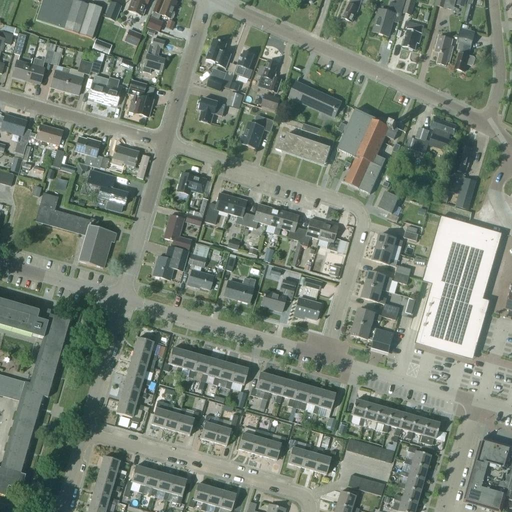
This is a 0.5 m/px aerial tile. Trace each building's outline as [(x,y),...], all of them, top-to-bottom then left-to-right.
[(42,0),(35,21),(64,31),(74,1),(73,0),(42,0)] [(131,2),(127,11),(142,17),(148,0),(129,0),(129,1),(131,2)] [(153,13),(150,20),(156,22),(157,22),(159,15),(160,16),(171,20),(174,14),(172,13),(176,3),(169,0),(157,0),(152,12),(153,13)] [(343,19),(350,22),(354,14),(356,15),(363,0),(347,0),(351,2),(343,19)] [(391,3),(388,13),(380,11),(373,33),(388,38),(393,23),(398,25),(405,0),(398,0),(397,5),(391,3)] [(406,0),(403,14),(411,17),(416,0),(406,0)] [(436,0),(435,8),(444,10),(446,0),(436,0)] [(64,31),(92,40),(102,9),(89,4),(88,6),(74,1),(64,31)] [(104,18),(115,23),(121,8),(110,3),(104,18)] [(464,23),(468,24),(473,4),(469,3),(464,23)] [(149,20),(146,29),(155,33),(158,26),(155,25),(156,22),(150,20),(149,20)] [(424,27),(416,25),(406,22),(404,31),(407,32),(403,47),(415,51),(416,44),(419,45),(424,27)] [(455,70),(464,73),(466,65),(471,66),(473,65),(475,59),(473,58),(470,57),(469,57),(466,56),(469,47),(470,48),(474,34),(471,33),(472,32),(462,29),(458,44),(460,44),(458,51),(460,51),(455,70)] [(129,31),(125,42),(137,47),(141,36),(129,31)] [(0,52),(2,44),(9,46),(12,36),(1,33),(0,34),(0,52)] [(18,36),(13,54),(20,56),(26,37),(19,35),(18,36)] [(440,54),(437,64),(446,66),(447,63),(449,64),(453,48),(451,47),(453,41),(439,37),(435,52),(440,54)] [(150,46),(142,72),(149,74),(151,70),(161,72),(164,61),(157,59),(160,49),(162,49),(164,42),(153,40),(151,46),(150,46)] [(222,43),(220,43),(214,40),(210,51),(209,51),(207,56),(208,57),(207,60),(219,65),(218,66),(227,69),(230,58),(223,56),(227,45),(222,43)] [(95,41),(92,49),(100,53),(104,44),(95,41)] [(44,62),(44,63),(51,65),(54,53),(53,53),(55,46),(47,44),(45,51),(47,51),(45,58),(44,62)] [(54,53),(51,65),(57,67),(58,67),(61,55),(62,50),(57,49),(56,54),(54,53)] [(242,76),(242,78),(250,81),(253,72),(249,70),(254,56),(253,55),(254,52),(249,50),(248,53),(245,52),(243,55),(242,55),(235,73),(242,76)] [(94,61),(90,73),(98,75),(101,63),(104,56),(96,54),(94,61)] [(30,65),(26,82),(40,86),(44,69),(42,69),(44,63),(44,62),(41,61),(34,59),(32,66),(30,65)] [(120,67),(132,72),(135,65),(123,60),(120,67)] [(17,61),(12,78),(26,82),(30,65),(17,61)] [(78,72),(78,73),(84,74),(89,76),(92,64),(91,64),(82,61),(81,61),(78,72)] [(259,87),(277,93),(282,81),(275,79),(277,73),(276,73),(278,65),(268,62),(266,68),(262,67),(260,68),(258,74),(259,76),(262,77),(259,87)] [(55,71),(50,89),(64,93),(69,75),(61,73),(62,70),(56,69),(56,71),(55,71)] [(223,86),(225,80),(227,74),(215,70),(211,82),(222,86),(223,86)] [(223,86),(229,89),(235,73),(228,71),(227,74),(225,80),(223,86)] [(69,75),(64,93),(78,96),(83,79),(82,79),(69,75)] [(94,77),(88,99),(102,103),(108,81),(94,77)] [(108,81),(102,103),(116,107),(122,88),(117,86),(119,82),(109,79),(108,81)] [(133,102),(136,107),(134,115),(149,119),(154,102),(143,99),(147,86),(132,82),(128,95),(134,97),(133,102)] [(341,104),(297,84),(291,98),(335,118),(341,104)] [(226,106),(228,107),(240,110),(244,96),(230,92),(226,106)] [(280,99),(276,98),(265,95),(262,106),(277,111),(280,99)] [(198,122),(211,126),(214,115),(223,118),(224,112),(225,112),(226,106),(218,104),(219,103),(203,99),(200,111),(201,112),(198,122)] [(344,136),(337,151),(356,159),(345,183),(343,182),(342,183),(370,195),(371,193),(383,167),(386,161),(385,160),(378,157),(386,137),(394,141),(399,130),(395,128),(396,127),(395,126),(394,128),(391,126),(392,125),(391,124),(390,126),(355,111),(349,125),(348,126),(348,127),(347,127),(347,128),(346,128),(346,129),(345,130),(345,131),(345,132),(344,133),(344,134),(344,135),(344,136)] [(22,138),(20,144),(17,143),(14,153),(23,156),(26,145),(27,146),(31,131),(24,129),(26,122),(5,116),(1,132),(22,138)] [(433,135),(429,145),(448,151),(452,142),(447,140),(449,135),(453,136),(456,127),(443,122),(444,120),(434,117),(430,129),(435,131),(433,135)] [(250,147),(258,150),(265,130),(272,132),(275,122),(265,118),(264,123),(255,120),(254,126),(249,124),(243,144),(250,146),(250,147)] [(304,125),(303,130),(320,136),(322,130),(305,124),(304,125)] [(36,140),(58,147),(62,132),(40,126),(36,140)] [(409,139),(405,151),(424,157),(428,142),(426,141),(429,132),(419,129),(416,139),(417,140),(416,141),(409,139)] [(277,150),(325,166),(331,148),(288,134),(286,140),(280,139),(277,150)] [(75,152),(87,156),(85,162),(93,164),(92,168),(99,170),(102,159),(96,157),(100,143),(91,140),(90,142),(79,138),(75,152)] [(116,147),(111,164),(121,167),(122,164),(135,168),(139,153),(116,147)] [(460,147),(455,164),(453,174),(451,174),(446,192),(458,196),(455,206),(468,209),(476,182),(464,179),(467,168),(468,168),(470,160),(469,160),(472,150),(460,147)] [(57,151),(53,167),(59,169),(63,153),(57,151)] [(109,161),(102,159),(99,170),(108,172),(109,167),(107,166),(109,161)] [(59,171),(74,175),(76,169),(61,164),(59,171)] [(90,172),(87,185),(101,189),(99,195),(98,199),(98,200),(107,202),(105,210),(119,214),(121,206),(123,207),(127,195),(111,190),(114,179),(90,172)] [(0,183),(0,184),(5,186),(8,175),(3,173),(0,183)] [(177,193),(189,196),(191,190),(195,192),(195,193),(202,195),(206,181),(199,179),(199,180),(195,179),(195,178),(183,174),(177,193)] [(14,176),(9,175),(8,175),(5,186),(11,188),(14,176)] [(35,189),(33,197),(38,199),(41,191),(35,189)] [(379,209),(390,214),(388,219),(398,223),(400,218),(393,215),(400,199),(386,193),(379,209)] [(43,195),(35,223),(86,237),(79,263),(103,270),(111,243),(113,243),(116,234),(97,229),(98,222),(91,220),(90,222),(55,212),(58,199),(43,195)] [(218,213),(229,216),(233,199),(219,195),(215,206),(209,204),(204,223),(214,226),(218,213)] [(235,225),(246,228),(250,216),(243,214),(246,203),(233,199),(229,216),(237,218),(235,225)] [(186,214),(202,219),(207,201),(202,200),(199,213),(188,209),(186,214)] [(257,224),(266,226),(271,209),(258,205),(254,217),(250,216),(246,228),(255,231),(257,224)] [(278,237),(280,230),(284,213),(271,209),(266,226),(275,229),(273,236),(278,237)] [(287,240),(293,241),(291,250),(295,252),(298,243),(297,242),(300,230),(295,228),(298,217),(284,213),(280,230),(289,232),(287,240)] [(187,216),(184,224),(199,229),(202,220),(187,216)] [(170,248),(189,253),(192,241),(179,238),(184,221),(170,217),(164,239),(172,242),(170,248)] [(416,342),(415,345),(431,350),(432,346),(433,339),(469,350),(472,340),(478,341),(490,302),(483,300),(490,275),(501,236),(502,235),(468,225),(441,218),(429,261),(425,272),(426,273),(435,275),(432,286),(420,329),(419,332),(416,342)] [(298,243),(295,252),(291,267),(300,270),(302,265),(296,264),(301,247),(307,248),(307,245),(308,246),(310,238),(318,241),(323,224),(310,220),(307,232),(300,230),(297,242),(298,243)] [(323,224),(318,241),(329,243),(327,251),(336,253),(340,241),(334,239),(337,228),(323,224)] [(404,239),(405,239),(405,241),(416,244),(418,236),(418,235),(416,235),(417,230),(407,227),(406,232),(405,232),(404,239)] [(377,248),(394,253),(396,246),(402,248),(403,243),(397,241),(397,240),(381,236),(377,248)] [(226,248),(237,251),(239,243),(228,240),(226,248)] [(195,245),(193,255),(191,255),(188,264),(195,266),(194,272),(192,271),(187,287),(196,289),(197,287),(210,291),(214,277),(200,273),(201,268),(203,268),(204,264),(205,264),(206,259),(209,249),(195,245)] [(189,253),(170,248),(166,260),(159,258),(153,277),(170,282),(174,267),(183,270),(183,273),(189,253)] [(377,248),(373,262),(390,267),(390,266),(396,267),(398,262),(391,261),(394,253),(377,248)] [(211,260),(219,262),(220,257),(218,256),(220,252),(213,250),(211,260)] [(226,270),(232,272),(236,260),(230,258),(226,270)] [(327,275),(336,278),(339,269),(330,266),(327,275)] [(269,275),(279,277),(281,271),(271,268),(269,275)] [(397,275),(409,278),(411,271),(399,268),(397,275)] [(366,286),(389,292),(392,280),(386,278),(386,277),(370,273),(366,286)] [(397,275),(395,283),(407,287),(409,278),(397,275)] [(302,287),(319,292),(322,283),(305,278),(305,279),(301,277),(298,285),(303,286),(302,287)] [(224,297),(249,304),(254,290),(253,289),(255,281),(249,279),(249,280),(245,279),(243,286),(229,282),(224,297)] [(366,286),(362,299),(379,304),(385,305),(387,300),(381,298),(383,291),(389,293),(389,292),(366,286)] [(265,292),(261,307),(273,310),(273,311),(282,314),(285,302),(291,303),(293,294),(284,291),(282,297),(265,292)] [(411,298),(407,313),(414,314),(418,300),(411,298)] [(294,317),(301,319),(301,317),(316,322),(321,306),(299,300),(294,317)] [(0,495),(5,497),(8,487),(21,491),(25,476),(20,474),(42,397),(47,399),(69,321),(53,316),(49,315),(49,317),(38,314),(38,313),(0,301),(0,395),(17,401),(19,401),(0,467),(0,495)] [(385,312),(398,316),(400,309),(386,305),(385,312)] [(356,323),(372,328),(374,321),(380,323),(382,318),(376,316),(376,315),(359,311),(356,323)] [(385,312),(383,318),(396,322),(398,316),(385,312)] [(372,328),(356,323),(352,337),(368,341),(369,341),(375,343),(373,348),(389,352),(394,334),(372,328)] [(133,352),(149,356),(148,360),(155,361),(156,362),(157,357),(154,356),(155,352),(151,351),(153,344),(137,339),(136,340),(137,340),(133,352)] [(172,349),(168,365),(165,364),(163,371),(168,372),(170,365),(177,367),(180,368),(185,352),(172,349)] [(129,364),(146,369),(145,372),(152,374),(154,370),(153,369),(155,361),(148,360),(149,356),(133,352),(130,364),(129,364)] [(180,368),(177,367),(175,374),(180,376),(182,369),(190,371),(193,372),(197,356),(185,352),(180,368)] [(193,372),(190,371),(188,378),(192,379),(194,372),(202,375),(205,375),(210,359),(197,356),(193,372)] [(205,375),(202,375),(200,382),(205,383),(207,376),(215,378),(218,379),(222,363),(210,359),(205,375)] [(218,379),(215,378),(213,385),(217,387),(219,379),(227,382),(231,383),(235,367),(222,363),(218,379)] [(126,377),(142,381),(141,385),(149,387),(150,382),(152,374),(145,372),(146,369),(129,364),(129,365),(130,365),(126,377)] [(231,383),(227,382),(225,389),(230,390),(232,383),(243,386),(248,370),(235,367),(231,383)] [(250,391),(250,392),(249,397),(254,398),(255,392),(256,391),(258,391),(262,392),(263,393),(266,394),(267,392),(271,377),(259,373),(255,389),(251,388),(250,391)] [(122,389),(139,394),(138,397),(145,399),(146,395),(145,394),(146,390),(140,389),(141,385),(142,381),(126,377),(123,389),(122,389)] [(266,394),(263,393),(261,400),(266,401),(268,394),(276,396),(279,397),(280,392),(284,380),(271,377),(267,392),(266,394)] [(279,397),(276,396),(274,403),(278,405),(280,398),(288,400),(291,401),(296,384),(284,380),(280,392),(279,397)] [(309,388),(296,384),(291,401),(288,400),(286,407),(299,410),(299,409),(301,404),(304,404),(309,388)] [(301,404),(299,409),(299,410),(299,411),(304,413),(306,405),(313,407),(317,408),(322,391),(309,388),(304,404),(301,404)] [(119,402),(135,406),(134,410),(141,412),(142,412),(142,411),(143,407),(135,405),(138,397),(139,394),(122,389),(122,390),(119,402)] [(317,408),(313,407),(311,414),(317,416),(319,409),(330,412),(335,395),(322,391),(317,408)] [(235,407),(241,409),(246,395),(239,393),(235,407)] [(348,415),(346,422),(350,424),(358,426),(360,418),(363,419),(367,404),(356,401),(355,401),(351,416),(348,415)] [(115,414),(115,415),(131,419),(130,422),(132,422),(138,424),(139,420),(139,419),(141,412),(134,410),(135,406),(119,402),(115,414)] [(360,418),(358,426),(362,427),(370,429),(372,422),(375,423),(379,408),(367,404),(363,419),(360,418)] [(155,409),(150,426),(151,426),(151,425),(163,429),(168,413),(171,414),(172,408),(173,406),(168,405),(166,412),(155,409)] [(372,422),(370,429),(374,430),(381,432),(384,425),(387,426),(391,411),(379,408),(375,423),(372,422)] [(168,413),(163,429),(175,433),(176,433),(180,416),(183,417),(185,410),(181,409),(180,410),(179,416),(171,414),(168,413)] [(384,425),(381,432),(386,434),(388,426),(395,429),(399,429),(403,414),(391,411),(387,426),(384,425)] [(180,416),(176,433),(188,436),(189,437),(193,421),(195,422),(198,413),(193,412),(191,420),(183,417),(180,416)] [(395,429),(393,436),(398,437),(400,430),(407,432),(411,433),(415,418),(403,414),(399,429),(395,429)] [(204,425),(200,440),(201,440),(213,443),(213,444),(218,427),(221,428),(223,421),(218,419),(216,427),(208,425),(211,417),(206,416),(203,424),(204,425)] [(218,427),(213,444),(213,443),(225,447),(226,447),(230,431),(233,432),(235,424),(238,417),(233,416),(231,423),(229,430),(221,428),(218,427)] [(127,429),(129,421),(120,418),(117,426),(127,429)] [(326,430),(333,433),(337,420),(329,418),(326,430)] [(407,432),(405,439),(410,440),(412,433),(415,434),(419,435),(423,436),(427,421),(415,418),(411,433),(407,432)] [(419,435),(417,443),(422,444),(431,447),(433,439),(434,440),(435,440),(439,424),(427,421),(423,436),(419,435)] [(340,425),(338,435),(344,436),(347,427),(340,425)] [(242,434),(237,450),(238,451),(238,450),(250,454),(255,438),(258,439),(260,431),(255,430),(255,432),(253,437),(242,434)] [(255,438),(250,454),(251,454),(263,457),(262,458),(263,458),(267,441),(270,442),(273,435),(268,433),(266,441),(258,439),(255,438)] [(267,441),(263,458),(275,461),(276,461),(280,446),(283,446),(285,438),(280,437),(278,445),(270,442),(267,441)] [(511,447),(481,439),(463,503),(495,511),(502,511),(511,476),(511,447)] [(346,451),(351,453),(355,441),(349,440),(346,451)] [(291,452),(287,465),(300,468),(305,453),(309,454),(311,446),(306,445),(304,452),(296,450),(298,443),(293,441),(290,452),(291,452)] [(355,441),(351,453),(356,455),(360,443),(355,441)] [(360,443),(356,455),(362,456),(366,445),(360,443)] [(366,445),(362,456),(368,458),(371,446),(366,445)] [(371,446),(368,458),(373,459),(377,448),(371,446)] [(377,448),(373,459),(379,461),(382,450),(382,449),(377,448)] [(412,462),(411,464),(427,469),(430,457),(415,452),(415,450),(408,448),(407,452),(414,454),(412,462)] [(305,453),(300,468),(313,472),(317,456),(322,457),(324,450),(319,449),(317,456),(309,454),(305,453)] [(382,450),(379,461),(385,463),(388,451),(385,450),(382,450)] [(388,451),(385,463),(390,464),(393,453),(388,451)] [(335,453),(331,452),(329,459),(322,457),(317,456),(313,472),(325,476),(330,460),(333,461),(335,453)] [(99,470),(99,471),(115,475),(114,478),(122,481),(123,476),(116,474),(119,462),(103,458),(99,470)] [(409,473),(408,476),(423,480),(427,469),(411,464),(412,462),(405,460),(404,464),(411,466),(409,473)] [(125,490),(123,497),(128,499),(130,491),(132,483),(140,486),(143,487),(147,470),(147,471),(135,467),(134,467),(130,483),(127,482),(125,490)] [(140,486),(138,493),(142,495),(144,487),(152,489),(155,490),(160,474),(148,471),(147,470),(143,487),(140,486)] [(99,471),(96,483),(112,488),(111,491),(118,493),(119,488),(112,486),(114,478),(115,475),(99,471)] [(407,478),(404,488),(420,492),(423,480),(408,476),(409,473),(401,471),(400,476),(407,478)] [(152,489),(150,497),(155,498),(163,500),(165,493),(168,494),(172,478),(160,474),(155,490),(152,489)] [(351,476),(347,487),(352,489),(356,477),(351,476)] [(356,477),(352,489),(358,490),(361,479),(356,477)] [(165,493),(163,500),(167,502),(169,494),(177,496),(175,504),(180,505),(182,497),(181,497),(186,482),(185,481),(173,478),(172,478),(168,494),(165,493)] [(361,479),(358,490),(364,492),(367,481),(361,479)] [(367,481),(364,492),(369,494),(372,482),(367,481)] [(372,482),(369,494),(375,495),(378,484),(372,482)] [(96,483),(92,496),(108,500),(107,504),(114,506),(116,501),(108,499),(111,491),(112,488),(96,483)] [(402,497),(401,499),(417,503),(420,492),(404,488),(405,485),(398,483),(397,488),(404,490),(402,497)] [(378,484),(375,495),(381,497),(384,485),(378,484)] [(210,488),(197,485),(193,500),(190,499),(188,508),(193,509),(195,501),(203,504),(205,504),(210,488)] [(222,492),(210,488),(205,504),(203,504),(201,511),(203,511),(205,511),(207,505),(218,508),(222,492)] [(218,508),(215,507),(213,511),(218,511),(220,509),(231,511),(235,496),(222,492),(218,508)] [(340,492),(336,506),(350,510),(349,511),(357,511),(358,510),(351,508),(354,497),(340,492)] [(402,497),(395,495),(392,503),(399,505),(397,511),(414,511),(417,503),(401,499),(402,497)] [(92,496),(89,508),(102,511),(108,511),(105,511),(107,504),(108,500),(92,496)]
